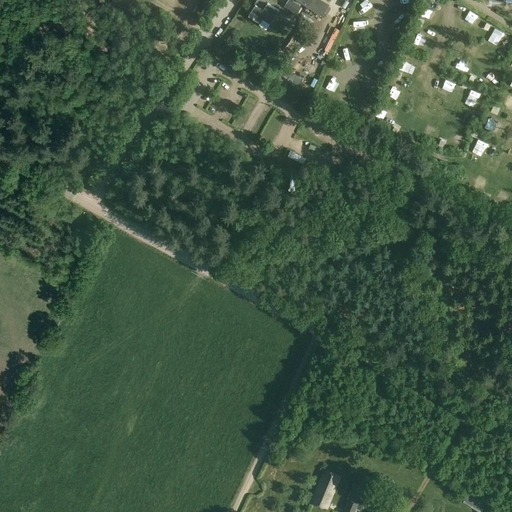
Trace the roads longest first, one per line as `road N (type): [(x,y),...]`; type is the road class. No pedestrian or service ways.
road 1 (unclassified): [(511,435),(0,152)]
road 2 (track): [(233,511),(320,330)]
